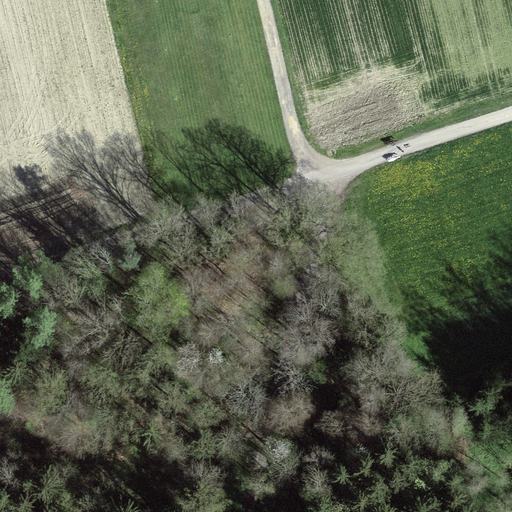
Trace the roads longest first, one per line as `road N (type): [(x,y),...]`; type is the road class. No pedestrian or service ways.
road 1 (track): [(511,115),(0,281)]
road 2 (track): [(263,0),(316,231),(242,511)]
